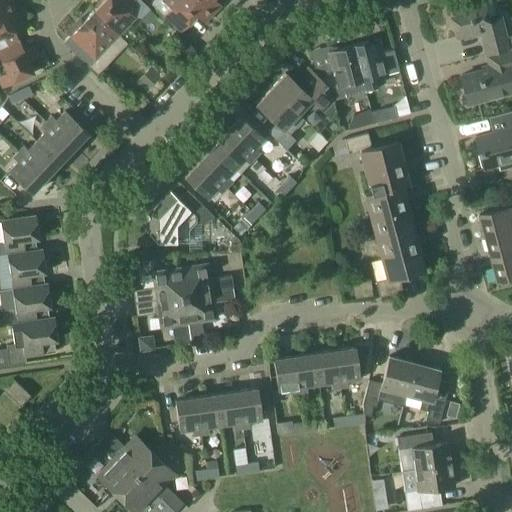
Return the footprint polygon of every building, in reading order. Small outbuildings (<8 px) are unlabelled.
[(0,0),(0,10),(13,4),(10,0),(0,0)] [(102,0),(92,11),(118,35),(134,17),(141,18),(150,9),(140,0),(102,0)] [(211,14),(196,0),(155,0),(151,4),(179,32),(195,15),(203,23),(211,14)] [(196,0),(211,14),(221,4),(216,0),(196,0)] [(511,48),(511,35),(506,37),(500,17),(487,20),(487,17),(496,14),(491,0),(486,0),(449,10),(456,37),(479,31),(486,56),(511,48)] [(18,15),(13,4),(0,10),(0,48),(5,46),(17,41),(13,31),(18,29),(13,18),(18,15)] [(92,11),(69,36),(86,52),(94,60),(101,53),(118,35),(92,11)] [(352,46),(365,92),(377,89),(374,77),(386,74),(385,72),(399,68),(393,49),(380,53),(377,39),(352,46)] [(195,50),(185,41),(173,54),(182,63),(195,50)] [(5,46),(0,48),(0,59),(5,71),(0,72),(0,85),(1,87),(33,73),(27,62),(37,57),(32,46),(10,56),(5,46)] [(332,64),(308,70),(327,89),(328,91),(325,95),(331,101),(332,104),(334,101),(333,100),(365,92),(352,46),(329,52),(332,64)] [(511,48),(486,56),(488,64),(480,66),(481,70),(460,76),(468,104),(511,91),(511,48)] [(150,67),(136,82),(144,90),(159,75),(150,67)] [(283,74),(269,89),(296,114),(297,113),(303,106),(307,110),(314,110),(317,108),(323,113),(324,112),(330,118),(335,113),(332,104),(331,101),(325,95),(328,91),(327,89),(308,70),(305,68),(295,78),(302,84),(298,88),(283,74)] [(28,86),(19,90),(23,99),(32,95),(28,86)] [(296,114),(269,89),(255,104),(275,123),(266,132),(285,150),(295,139),(289,134),(304,119),(297,113),(296,114)] [(11,104),(23,99),(19,90),(7,95),(11,104)] [(0,108),(0,122),(8,113),(2,106),(0,108)] [(396,117),(393,106),(371,112),(373,123),(396,117)] [(483,168),(498,164),(500,171),(511,167),(511,162),(511,161),(511,160),(511,110),(511,111),(511,116),(511,127),(474,137),(483,168)] [(45,120),(44,122),(72,148),(86,133),(63,111),(54,120),(49,116),(45,120)] [(239,116),(225,132),(253,158),(258,152),(254,148),(263,139),(239,116)] [(58,163),(72,148),(44,122),(38,128),(43,133),(35,141),(58,163)] [(253,158),(225,132),(211,147),(239,173),(253,158)] [(372,147),(368,133),(346,139),(331,146),(335,158),(361,151),(372,192),(366,194),(388,279),(377,282),(381,297),(404,290),(400,276),(425,269),(403,185),(410,183),(398,140),(372,147)] [(16,151),(44,178),(58,163),(35,141),(26,150),(21,146),(16,151)] [(239,173),(211,147),(197,162),(225,188),(239,173)] [(29,193),(44,178),(16,151),(10,158),(15,162),(6,171),(29,193)] [(225,188),(197,162),(183,177),(206,199),(215,190),(219,194),(225,188)] [(288,191),(296,181),(289,175),(281,184),(288,191)] [(282,198),(288,191),(281,184),(273,191),(282,198)] [(213,215),(187,190),(177,200),(169,192),(151,211),(148,219),(148,236),(156,243),(187,242),(187,230),(196,221),(209,220),(213,215)] [(258,201),(249,210),(257,218),(265,209),(258,201)] [(511,205),(478,214),(485,237),(511,229),(511,205)] [(241,218),(249,225),(257,218),(249,210),(241,218)] [(0,255),(7,254),(15,253),(13,241),(38,237),(35,215),(0,220),(3,242),(0,242),(0,255)] [(511,229),(485,237),(490,259),(511,253),(511,229)] [(229,242),(229,255),(240,255),(238,243),(240,241),(239,240),(235,236),(229,242)] [(7,254),(12,288),(22,287),(20,275),(45,271),(42,249),(15,253),(7,254)] [(511,278),(511,253),(490,259),(497,282),(511,278)] [(127,257),(129,268),(142,266),(140,254),(127,256),(127,257)] [(188,323),(191,343),(203,341),(201,321),(215,319),(212,301),(234,297),(231,275),(205,279),(203,265),(179,268),(152,272),(154,287),(132,290),(136,316),(158,312),(160,327),(188,323)] [(47,283),(22,287),(12,288),(12,289),(0,290),(0,306),(0,310),(0,324),(11,323),(27,321),(25,309),(50,305),(47,283)] [(14,344),(6,346),(7,354),(9,365),(25,363),(24,356),(33,354),(42,353),(41,341),(53,339),(57,339),(54,317),(27,321),(11,323),(14,344)] [(227,328),(228,337),(238,335),(237,326),(227,328)] [(333,350),(339,388),(347,387),(346,381),(358,379),(354,347),(333,350)] [(339,388),(333,350),(313,353),(318,385),(330,383),(331,389),(339,388)] [(313,353),(293,356),(299,393),(306,392),(305,387),(318,385),(313,353)] [(299,393),(293,356),(272,359),(277,390),(289,388),(290,394),(299,393)] [(367,380),(361,404),(363,414),(370,415),(372,406),(372,405),(376,406),(377,402),(378,398),(402,405),(404,394),(412,363),(387,356),(380,383),(367,380)] [(412,363),(404,394),(421,398),(418,409),(426,411),(424,420),(438,424),(444,400),(430,397),(437,369),(412,363)] [(30,395),(12,378),(2,388),(20,405),(30,395)] [(234,392),(239,430),(248,428),(247,422),(259,420),(255,389),(234,392)] [(239,430),(234,392),(214,395),(219,426),(231,425),(232,431),(239,430)] [(214,395),(194,398),(199,435),(207,434),(206,428),(219,426),(214,395)] [(199,435),(194,398),(173,401),(178,432),(190,430),(191,436),(199,435)] [(456,418),(460,404),(451,402),(447,416),(456,418)] [(355,415),(343,416),(345,426),(356,425),(355,415)] [(345,426),(343,416),(332,418),(334,428),(345,426)] [(314,420),(303,422),(304,432),(316,430),(314,420)] [(304,432),(303,422),(292,423),(293,433),(304,432)] [(135,475),(154,455),(134,436),(124,447),(107,431),(99,440),(135,475)] [(426,434),(396,438),(397,450),(398,450),(409,448),(412,471),(453,465),(451,450),(448,450),(447,442),(427,445),(426,434)] [(116,494),(135,475),(99,440),(90,449),(107,464),(96,475),(116,494)] [(154,455),(135,475),(173,511),(174,511),(183,504),(163,485),(174,474),(154,455)] [(75,467),(68,460),(58,471),(65,477),(75,467)] [(246,464),(247,472),(259,470),(258,463),(246,464)] [(247,472),(246,464),(235,466),(236,473),(247,472)] [(412,471),(401,472),(403,492),(404,492),(407,510),(421,509),(418,492),(453,487),(452,478),(455,477),(453,465),(412,471)] [(217,469),(206,470),(207,477),(218,476),(217,469)] [(207,477),(206,470),(195,472),(196,479),(207,477)] [(173,511),(135,475),(116,494),(134,511),(137,511),(139,511),(140,511),(173,511)] [(373,496),(375,510),(385,508),(383,495),(373,496)]
